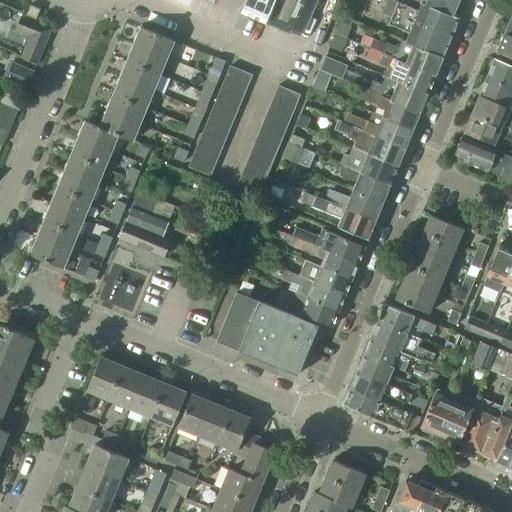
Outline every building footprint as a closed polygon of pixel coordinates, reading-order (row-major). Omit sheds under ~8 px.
[(291,34),(293,30),(305,0),(244,0),(239,13),(291,34)] [(388,0),(386,0),(383,7),(452,36),(458,20),(451,17),(421,4),(418,12),(402,5),(388,0)] [(412,0),(421,4),(451,17),(457,0),(412,0)] [(30,6),(26,16),(36,20),(40,10),(30,6)] [(383,7),(380,14),(391,18),(389,24),(409,32),(407,36),(405,40),(402,39),(401,41),(405,42),(413,46),(443,58),(445,52),(452,36),(383,7)] [(15,31),(29,37),(20,58),(33,63),(46,30),(20,20),(15,31)] [(335,34),(347,39),(352,27),(340,22),(335,34)] [(136,44),(168,57),(175,41),(142,27),(136,44)] [(511,35),(505,33),(498,52),(511,58),(511,35)] [(347,39),(335,34),(329,47),(341,52),(347,39)] [(373,39),(370,47),(384,53),(383,54),(435,76),(442,58),(443,58),(413,46),(405,42),(401,41),(398,48),(387,43),(387,44),(373,39)] [(168,57),(136,44),(129,60),(161,74),(168,57)] [(370,47),(365,57),(380,63),(388,67),(384,76),(386,77),(397,82),(428,94),(435,76),(383,54),(384,53),(370,47)] [(320,70),(342,79),(347,66),(326,57),(320,70)] [(216,58),(209,75),(219,79),(226,62),(216,58)] [(161,74),(129,60),(122,77),(154,90),(161,74)] [(511,67),(494,60),(486,78),(511,88),(511,67)] [(28,89),(35,72),(13,62),(5,79),(28,89)] [(252,76),(229,67),(225,78),(247,87),(252,76)] [(209,75),(202,92),(212,96),(219,79),(209,75)] [(154,90),(122,77),(115,93),(147,107),(154,90)] [(368,90),(368,91),(420,113),(428,94),(397,82),(386,77),(383,85),(372,80),(368,90)] [(220,89),(243,98),(247,87),(225,78),(220,89)] [(511,88),(486,78),(479,95),(509,107),(511,100),(511,88)] [(301,96),(278,86),(274,98),(297,107),(301,96)] [(359,86),(355,96),(375,104),(386,109),(382,118),(413,131),(420,113),(368,91),(368,90),(359,86)] [(216,101),(238,110),(243,98),(220,89),(216,101)] [(202,92),(196,108),(205,112),(212,96),(202,92)] [(108,110),(141,123),(147,107),(115,93),(108,110)] [(479,95),(471,114),(511,130),(511,111),(508,110),(509,107),(479,95)] [(297,107),(274,98),(269,109),(292,118),(297,107)] [(211,112),(234,121),(238,110),(216,101),(211,112)] [(0,144),(2,145),(8,131),(16,111),(0,104),(0,144)] [(302,115),(301,115),(297,125),(307,129),(314,109),(306,106),(302,115)] [(196,108),(189,125),(198,129),(205,112),(196,108)] [(292,118),(269,109),(265,120),(287,130),(292,118)] [(108,110),(101,126),(118,134),(133,140),(141,123),(108,110)] [(207,123),(229,132),(234,121),(211,112),(207,123)] [(344,122),(406,148),(413,131),(382,118),(373,113),(369,123),(367,122),(360,119),(347,114),(344,122)] [(464,133),(493,145),(497,135),(511,141),(511,130),(471,114),(464,133)] [(101,126),(85,120),(78,137),(111,151),(118,134),(101,126)] [(260,132),(283,141),(287,130),(265,120),(260,132)] [(339,120),(335,130),(347,135),(346,138),(354,141),(354,143),(352,148),(367,154),(367,155),(398,167),(406,148),(344,122),(339,120)] [(202,135),(225,144),(229,132),(207,123),(202,135)] [(189,125),(184,136),(194,140),(198,129),(189,125)] [(283,141),(260,132),(255,143),(278,152),(283,141)] [(198,146),(220,155),(225,144),(202,135),(198,146)] [(305,140),(293,135),(289,144),(301,149),(302,148),(305,140)] [(71,154),(104,167),(111,151),(78,137),(71,154)] [(487,171),(500,177),(499,179),(511,184),(511,158),(462,138),(454,158),(487,172),(487,171)] [(251,155),(273,164),(278,152),(255,143),(251,155)] [(140,144),(135,155),(145,159),(150,148),(140,144)] [(301,149),(289,144),(283,158),(299,164),(305,150),(302,148),(301,149)] [(193,157),(216,166),(220,155),(198,146),(193,157)] [(343,156),(340,164),(344,165),(343,167),(390,186),(398,167),(367,155),(367,154),(352,148),(349,158),(343,156)] [(179,149),(174,159),(184,163),(188,153),(179,149)] [(64,170),(97,184),(104,167),(71,154),(64,170)] [(246,166),(269,175),(273,164),(251,155),(246,166)] [(189,168),(211,177),(216,166),(193,157),(189,168)] [(241,177),(264,187),(269,175),(246,166),(241,177)] [(126,176),(137,180),(140,172),(130,167),(126,176)] [(342,171),(339,176),(344,178),(356,183),(352,191),(383,204),(390,186),(343,167),(342,171)] [(97,184),(64,170),(57,187),(90,201),(97,184)] [(137,180),(126,176),(122,187),(132,192),(137,180)] [(237,189),(259,198),(264,187),(241,177),(237,189)] [(150,181),(144,194),(155,199),(161,186),(150,181)] [(50,204),(83,218),(90,201),(57,187),(50,204)] [(325,200),(325,201),(375,222),(383,204),(352,191),(349,198),(329,190),(325,200)] [(140,193),(134,208),(152,216),(159,200),(155,199),(144,194),(140,193)] [(316,197),(312,207),(325,212),(330,214),(341,219),(337,228),(368,240),(375,222),(325,201),(325,200),(316,197)] [(113,210),(122,214),(126,205),(116,201),(113,210)] [(43,221),(76,235),(83,218),(50,204),(43,221)] [(134,208),(127,223),(146,231),(164,238),(170,223),(152,216),(134,208)] [(122,214),(113,210),(108,221),(118,225),(122,214)] [(423,233),(456,247),(464,230),(430,216),(423,233)] [(36,238),(69,252),(76,235),(43,221),(36,238)] [(127,223),(121,240),(163,257),(170,241),(164,238),(146,231),(127,223)] [(292,236),(358,264),(364,248),(333,235),(326,232),(322,230),(319,237),(296,227),(292,236)] [(274,228),(270,236),(312,254),(312,255),(323,260),(320,267),(351,280),(358,264),(292,236),(274,228)] [(473,246),(477,232),(464,228),(461,242),(473,246)] [(416,250),(449,264),(456,247),(423,233),(416,250)] [(99,244),(109,248),(113,238),(103,234),(99,244)] [(29,255),(62,269),(69,252),(36,238),(29,255)] [(109,248),(99,244),(95,254),(105,258),(109,248)] [(475,255),(484,259),(489,248),(480,244),(475,255)] [(484,284),(483,286),(500,293),(504,285),(511,265),(511,249),(501,244),(486,278),(484,284)] [(408,267),(442,281),(449,264),(416,250),(408,267)] [(470,266),(479,270),(484,259),(475,255),(470,266)] [(138,311),(146,272),(119,266),(115,286),(105,284),(101,303),(138,311)] [(89,267),(85,278),(95,281),(99,271),(89,267)] [(302,277),(302,278),(344,295),(351,280),(320,267),(316,275),(305,270),(302,277)] [(401,284),(435,298),(442,281),(408,267),(401,284)] [(286,271),(283,278),(299,285),(298,287),(296,293),(338,310),(344,295),(302,278),(302,277),(286,271)] [(460,289),(469,292),(474,280),(465,276),(460,289)] [(394,300),(428,315),(435,298),(401,284),(394,300)] [(469,292),(460,289),(456,299),(465,303),(469,292)] [(215,343),(238,352),(296,376),(316,325),(258,302),(236,293),(215,343)] [(278,295),(274,304),(317,323),(318,323),(331,328),(338,310),(296,293),(292,301),(278,295)] [(385,304),(378,321),(402,331),(419,338),(422,331),(433,336),(437,326),(385,304)] [(452,311),(447,322),(456,326),(461,314),(452,311)] [(466,326),(464,330),(482,337),(487,324),(483,322),(469,316),(466,326)] [(378,321),(370,339),(411,356),(442,368),(446,358),(416,346),(419,338),(402,331),(378,321)] [(487,324),(482,337),(501,345),(507,332),(487,324)] [(0,452),(8,433),(0,429),(0,422),(36,335),(13,325),(11,331),(0,326),(0,452)] [(511,334),(507,332),(501,345),(511,349),(511,334)] [(404,371),(411,356),(370,339),(364,354),(394,367),(404,371)] [(479,342),(470,364),(488,372),(497,350),(479,342)] [(511,355),(497,350),(488,372),(489,372),(489,370),(511,379),(511,355)] [(416,395),(420,387),(391,375),(394,367),(364,354),(357,370),(413,394),(416,395)] [(100,358),(86,390),(108,399),(121,367),(100,358)] [(128,408),(142,375),(121,367),(108,399),(128,408)] [(380,401),(383,393),(423,410),(427,400),(416,395),(413,394),(357,370),(350,387),(380,401)] [(438,375),(423,370),(419,379),(434,385),(438,375)] [(142,375),(128,408),(150,417),(164,384),(142,375)] [(172,425),(185,393),(164,384),(150,417),(172,425)] [(343,405),(407,431),(415,434),(421,417),(380,401),(350,387),(343,405)] [(193,388),(178,425),(197,433),(212,396),(193,388)] [(434,394),(421,426),(438,434),(452,401),(434,394)] [(438,434),(447,437),(445,440),(456,444),(457,441),(458,442),(475,402),(455,394),(452,401),(438,434)] [(490,438),(487,437),(480,454),(497,462),(511,425),(511,407),(508,406),(511,396),(507,394),(502,408),(495,423),(497,424),(490,438)] [(212,396),(197,433),(216,441),(232,404),(212,396)] [(475,402),(458,442),(457,445),(480,454),(487,437),(490,438),(497,424),(495,423),(502,408),(477,397),(475,402)] [(232,404),(216,441),(235,449),(243,431),(248,418),(237,413),(239,407),(232,404)] [(71,430),(83,435),(84,434),(93,437),(97,426),(75,418),(71,430)] [(511,425),(497,462),(511,468),(511,425)] [(112,447),(117,435),(105,431),(101,442),(112,447)] [(233,454),(246,459),(240,474),(267,485),(271,475),(264,472),(276,444),(243,431),(235,449),(233,454)] [(117,435),(112,447),(126,452),(131,441),(117,435)] [(95,445),(89,458),(86,466),(119,479),(127,459),(95,445)] [(144,458),(143,460),(156,465),(160,453),(148,448),(144,458)] [(176,466),(179,457),(168,452),(164,461),(176,466)] [(187,470),(191,462),(179,457),(176,466),(187,470)] [(326,477),(358,491),(365,474),(332,461),(326,477)] [(86,466),(83,473),(77,487),(110,501),(119,479),(86,466)] [(267,485),(240,474),(229,469),(221,489),(259,505),(267,485)] [(156,470),(150,483),(161,487),(166,474),(156,470)] [(181,484),(185,475),(173,470),(169,479),(181,484)] [(193,489),(197,480),(185,475),(181,484),(193,489)] [(319,493),(351,507),(358,491),(326,477),(319,493)] [(406,481),(397,502),(418,511),(426,511),(437,487),(420,480),(418,486),(406,481)] [(165,489),(174,493),(177,487),(168,483),(165,489)] [(77,487),(72,500),(68,508),(77,511),(104,511),(110,501),(77,487)] [(437,487),(426,511),(459,511),(465,499),(437,487)] [(376,498),(385,502),(389,492),(380,488),(376,498)] [(174,493),(165,489),(158,506),(167,510),(174,493)] [(213,509),(219,511),(255,511),(259,505),(221,489),(213,509)] [(351,507),(319,493),(314,491),(307,508),(315,511),(343,511),(346,506),(351,508),(351,507)] [(147,492),(138,511),(150,511),(157,496),(147,492)] [(371,510),(376,511),(380,511),(385,502),(376,498),(371,510)] [(465,499),(459,511),(492,511),(493,511),(465,499)] [(418,511),(397,502),(393,511),(418,511)]
